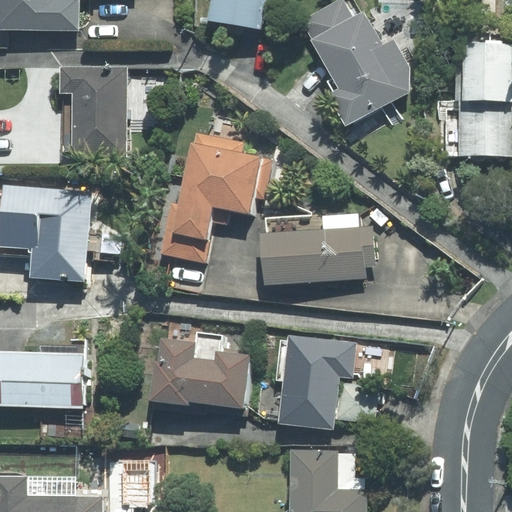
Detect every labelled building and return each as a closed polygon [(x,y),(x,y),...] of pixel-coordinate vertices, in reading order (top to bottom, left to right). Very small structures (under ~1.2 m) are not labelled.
[(15,0),(15,31),(91,33),(91,0),(107,0),(106,0),(15,0)] [(259,41),(266,0),(210,0),(205,31),(259,41)] [(321,40),(310,45),(334,95),(328,98),(344,131),(407,101),(407,71),(394,44),(383,49),(368,18),(355,24),(345,3),(311,19),(321,40)] [(94,10),(93,49),(177,50),(178,11),(94,10)] [(511,41),(453,39),(450,106),(444,106),(441,162),(511,165),(511,108),(508,109),(511,41)] [(88,97),(86,163),(137,165),(141,74),(73,71),(71,96),(88,97)] [(203,136),(190,201),(181,200),(170,255),(214,263),(219,238),(224,239),(230,209),(267,217),(278,166),(281,151),(203,136)] [(45,251),(44,283),(102,285),(105,188),(17,185),(14,250),(45,251)] [(332,216),(332,230),(276,232),(278,282),(376,279),(376,267),(387,266),(386,228),(374,228),(367,229),(366,215),(332,216)] [(211,362),(212,339),(183,337),(182,360),(173,359),(170,399),(263,405),(267,353),(230,350),(229,363),(211,362)] [(351,385),(367,386),(366,339),(284,340),(284,380),(278,380),(279,421),(295,420),(295,430),(345,430),(345,420),(350,420),(351,385)] [(97,354),(1,350),(0,359),(0,358),(0,405),(94,409),(97,354)] [(351,385),(350,420),(385,420),(385,386),(367,386),(351,385)] [(378,511),(380,480),(361,480),(362,447),(303,446),(300,511),(378,511)] [(113,511),(113,497),(39,496),(39,475),(5,475),(5,496),(0,495),(0,511),(113,511)]
